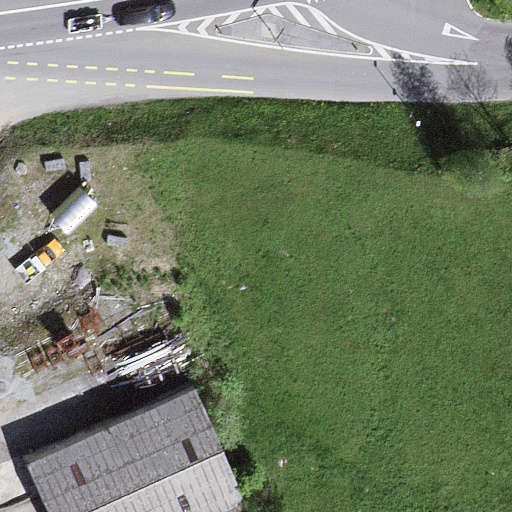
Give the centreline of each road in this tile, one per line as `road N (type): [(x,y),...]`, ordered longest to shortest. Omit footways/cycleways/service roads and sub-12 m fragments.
road 1 (tertiary): [(33,23),(80,37),(238,56),(474,62)]
road 2 (primary): [(33,23),(194,0)]
road 3 (tertiary): [(474,62),(406,31),(364,0)]
